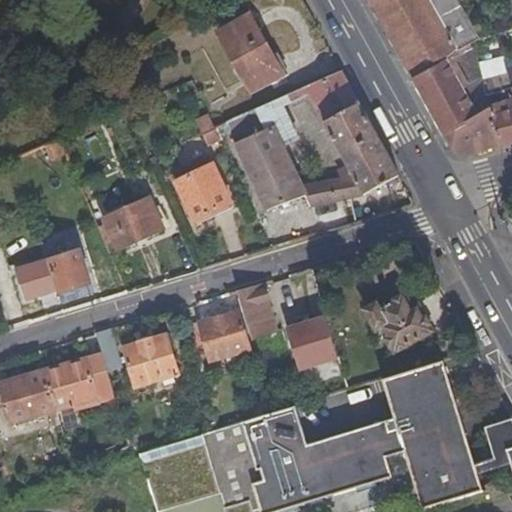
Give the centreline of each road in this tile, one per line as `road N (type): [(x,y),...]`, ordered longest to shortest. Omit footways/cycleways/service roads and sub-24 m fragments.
road 1 (residential): [(451,197),(418,220),(0,348)]
road 2 (primary): [(340,0),(451,197)]
road 3 (primary): [(451,197),(511,314)]
